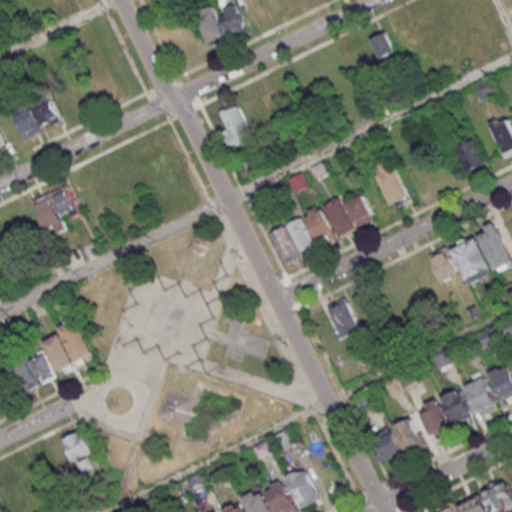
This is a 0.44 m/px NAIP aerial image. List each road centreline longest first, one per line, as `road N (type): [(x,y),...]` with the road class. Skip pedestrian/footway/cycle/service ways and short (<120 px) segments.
road 1 (residential): [(385,511),(188,114),(172,102),(120,0)]
road 2 (residential): [(377,0),(0,185)]
road 3 (residential): [(511,182),(278,298)]
road 4 (residential): [(511,439),(364,511)]
road 5 (residential): [(119,401),(74,402),(0,440)]
